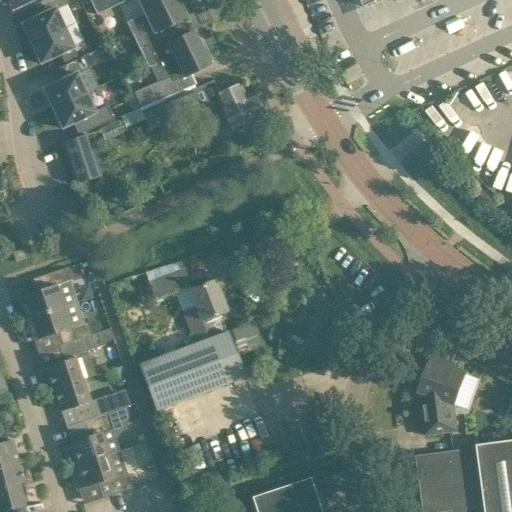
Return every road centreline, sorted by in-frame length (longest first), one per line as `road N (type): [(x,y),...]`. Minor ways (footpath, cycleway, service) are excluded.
road 1 (residential): [(0,38),(37,185),(75,248),(323,121)]
road 2 (unclassified): [(365,511),(353,398),(366,354),(437,255)]
road 3 (residential): [(63,511),(1,337)]
road 4 (secondary): [(437,255),(378,196),(323,121)]
road 5 (secondary): [(323,121),(255,0)]
